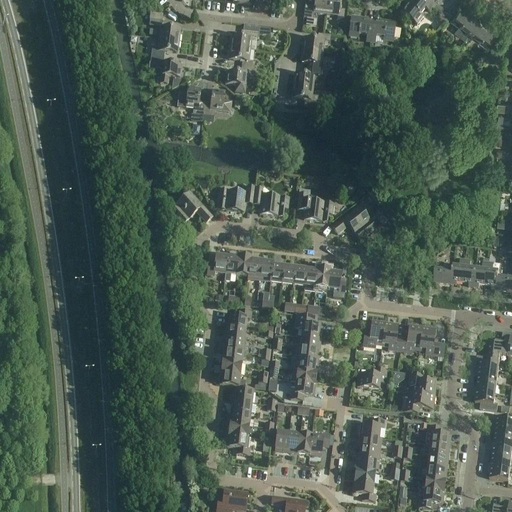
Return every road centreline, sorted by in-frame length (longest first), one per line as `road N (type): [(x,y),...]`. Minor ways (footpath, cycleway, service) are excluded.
road 1 (residential): [(366,304),(373,262),(336,256),(308,237),(216,225),(198,243),(193,299),(211,323),(203,389),(216,405),(209,468),(221,482),(260,486)]
road 2 (primary): [(4,0),(61,305),(75,511)]
road 3 (primary): [(110,511),(91,246),(47,0)]
road 4 (residential): [(468,490),(476,431),(450,404),(462,320)]
